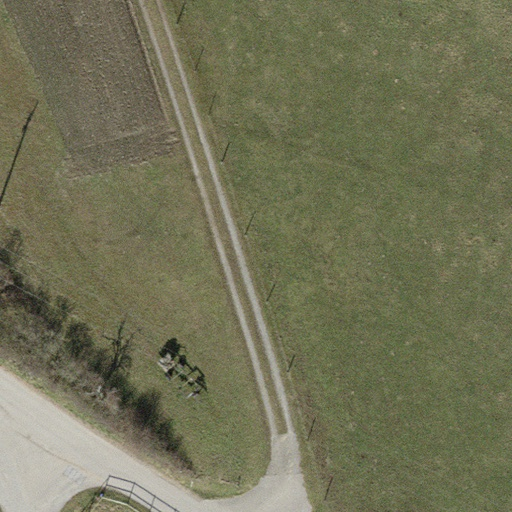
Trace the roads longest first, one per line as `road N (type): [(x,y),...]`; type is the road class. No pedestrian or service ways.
road 1 (track): [(308,511),(151,0)]
road 2 (residential): [(193,511),(0,383)]
